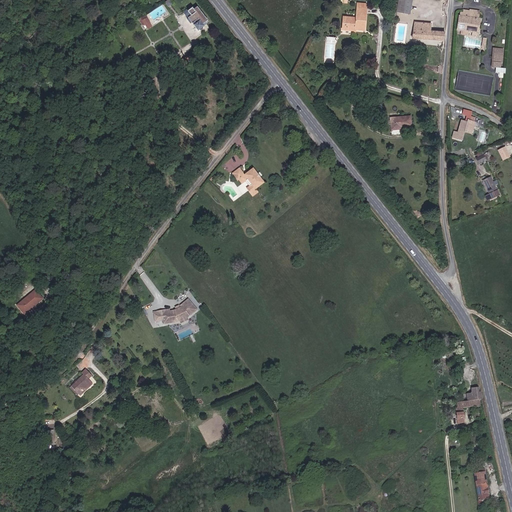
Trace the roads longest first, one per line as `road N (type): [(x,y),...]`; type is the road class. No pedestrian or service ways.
road 1 (track): [(279,79),(56,372),(0,409)]
road 2 (primary): [(217,0),(449,297)]
road 3 (unclassified): [(445,95),(446,229),(457,286),(449,297)]
road 4 (primary): [(462,312),(511,485)]
